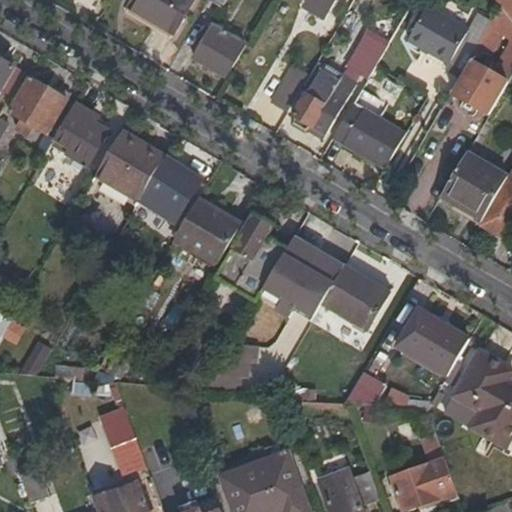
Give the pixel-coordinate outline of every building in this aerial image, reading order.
[(138,0),(134,9),(176,34),(195,0),(138,0)] [(230,0),(211,0),(211,1),(225,9),(230,0)] [(312,0),(306,0),(304,4),(311,8),(315,1),(312,0)] [(326,17),(335,0),(312,0),(315,1),(311,8),(326,17)] [(449,69),(461,76),(481,42),(495,18),(480,9),(469,28),(430,5),(410,39),(452,64),(449,69)] [(511,18),(502,7),(495,18),(481,42),(493,50),(505,30),(507,31),(511,35),(511,50),(507,58),(507,64),(510,66),(511,66),(511,18)] [(200,17),(193,37),(206,42),(213,22),(200,17)] [(247,44),(216,26),(198,57),(229,74),(247,44)] [(375,50),(384,55),(390,45),(380,39),(375,50)] [(377,66),(384,55),(375,50),(371,48),(358,70),(370,77),(377,66)] [(21,71),(0,57),(0,101),(6,92),(7,90),(9,91),(21,71)] [(457,91),(491,110),(509,78),(504,76),(475,59),(457,91)] [(327,63),(320,60),(306,85),(293,108),(299,111),(309,93),(327,63)] [(327,63),(309,93),(327,102),(332,91),(349,100),(355,88),(342,82),(346,73),(327,63)] [(7,90),(6,92),(12,95),(16,90),(26,74),(21,71),(9,91),(7,90)] [(306,85),(290,76),(275,103),(291,112),(293,108),(306,85)] [(33,77),(12,112),(25,119),(36,126),(49,133),(69,98),(33,77)] [(393,106),(403,89),(386,78),(376,95),(393,106)] [(330,133),(349,100),(332,91),(327,102),(309,93),(299,111),(297,114),(314,123),(319,126),(330,133)] [(357,98),(334,136),(387,167),(408,130),(357,98)] [(103,117),(79,103),(59,137),(73,146),(69,154),(90,166),(112,130),(100,123),(103,117)] [(314,123),(297,114),(297,120),(311,128),(314,123)] [(0,143),(11,124),(0,117),(0,143)] [(36,126),(25,119),(19,129),(31,135),(36,126)] [(327,138),(330,133),(319,126),(315,132),(327,138)] [(143,196),(170,153),(149,143),(146,148),(137,144),(140,136),(125,129),(107,161),(105,163),(130,175),(125,185),(143,196)] [(146,148),(149,143),(140,136),(137,144),(146,148)] [(487,210),(509,175),(469,152),(444,195),(482,219),(487,210)] [(207,178),(169,157),(151,188),(163,194),(162,197),(186,210),(193,197),(195,198),(207,178)] [(105,163),(94,182),(137,207),(143,196),(125,185),(130,175),(105,163)] [(511,169),(509,175),(487,210),(482,219),(480,222),(500,234),(511,214),(511,169)] [(163,194),(151,188),(139,210),(151,217),(162,197),(163,194)] [(178,240),(221,264),(245,224),(202,199),(178,240)] [(222,275),(261,298),(292,247),(272,235),(280,221),(261,210),(222,275)] [(274,296),(323,328),(334,310),(347,288),(296,261),(274,296)] [(347,288),(334,310),(381,338),(402,303),(356,274),(347,288)] [(408,306),(387,343),(442,375),(464,339),(408,306)] [(0,334),(4,337),(17,315),(0,307),(0,334)] [(72,323),(58,345),(69,352),(82,329),(72,323)] [(194,363),(207,372),(227,340),(214,332),(194,363)] [(39,342),(23,369),(37,378),(53,351),(39,342)] [(511,378),(511,368),(483,351),(456,396),(482,412),(473,427),(502,444),(511,427),(511,383),(510,382),(511,378)] [(242,362),(228,353),(219,368),(233,376),(242,362)] [(56,378),(89,380),(90,367),(57,365),(56,378)] [(350,404),(377,406),(390,385),(367,372),(350,404)] [(146,385),(118,383),(125,401),(128,408),(151,398),(146,385)] [(391,389),(387,403),(408,409),(411,394),(391,389)] [(284,398),(288,411),(349,416),(344,403),(284,398)] [(84,401),(65,406),(68,421),(88,416),(84,401)] [(145,456),(128,408),(107,415),(126,467),(147,459),(145,456)] [(509,449),(511,443),(511,427),(502,444),(509,449)] [(8,464),(0,441),(0,468),(8,466),(8,464)] [(222,475),(235,511),(315,511),(292,450),(292,449),(222,475)] [(458,492),(447,463),(433,468),(444,497),(458,492)] [(404,511),(444,497),(433,468),(431,464),(392,478),(404,511)] [(351,468),(321,480),(331,511),(366,511),(365,506),(381,500),(369,469),(353,475),(351,468)] [(42,471),(23,477),(33,506),(52,499),(42,471)] [(154,511),(143,481),(95,497),(100,511),(154,511)]
